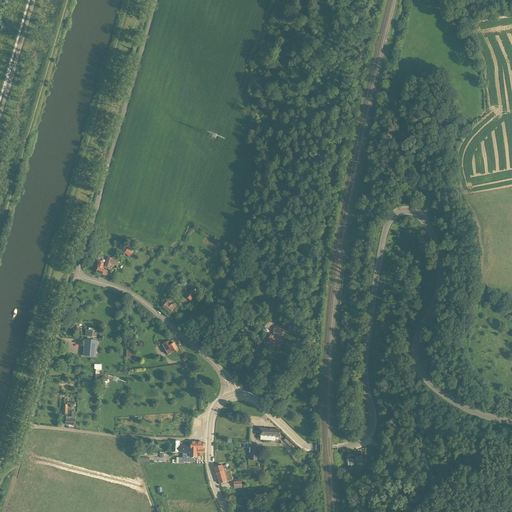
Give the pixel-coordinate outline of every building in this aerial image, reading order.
[(117,266),(119,261),(112,259),(107,257),(105,266),(110,268),(111,264),(117,266)] [(106,275),(107,271),(104,270),(104,269),(103,269),(104,264),(97,262),(95,269),(97,270),(96,272),(106,275)] [(175,287),(179,290),(183,285),(178,282),(175,287)] [(190,301),(198,292),(192,287),(185,296),(190,301)] [(170,313),(177,305),(169,299),(162,307),(170,313)] [(281,335),(285,329),(277,324),(273,331),(281,335)] [(279,338),(271,334),(268,341),(280,348),(282,344),(285,340),(279,337),(279,338)] [(96,357),(97,341),(84,340),(83,356),(96,357)] [(170,345),(168,341),(163,344),(168,354),(177,349),(174,343),(170,345)] [(75,419),(75,411),(72,411),(71,417),(68,417),(68,420),(66,420),(65,424),(74,425),(75,419)] [(280,437),(281,430),(260,429),(259,436),(261,436),(261,438),(265,439),(265,438),(267,438),(267,436),(269,437),(269,436),(271,436),(271,437),(273,437),(273,436),(275,436),(275,437),(280,437)] [(292,449),(295,445),(286,438),(283,441),(292,449)] [(203,450),(203,443),(192,442),(191,451),(186,452),(172,451),(172,452),(179,452),(179,453),(183,453),(183,455),(182,455),(182,458),(180,458),(180,462),(195,462),(195,459),(197,459),(197,458),(198,455),(198,454),(200,454),(200,453),(205,453),(205,450),(203,450)] [(187,446),(179,446),(179,442),(173,442),(172,451),(186,452),(191,451),(192,442),(191,442),(191,446),(187,446)] [(258,461),(259,448),(251,448),(250,461),(258,461)] [(348,467),(355,467),(355,463),(358,463),(358,462),(362,462),(361,452),(348,453),(348,467)] [(228,472),(228,471),(231,470),(230,470),(224,472),(224,471),(217,473),(220,484),(227,482),(226,478),(228,477),(227,473),(228,472)]
